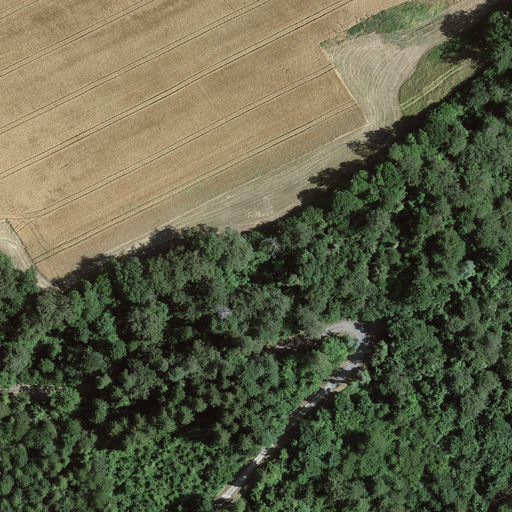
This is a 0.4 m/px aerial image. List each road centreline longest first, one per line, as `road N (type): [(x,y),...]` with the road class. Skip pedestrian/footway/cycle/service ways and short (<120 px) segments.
road 1 (track): [(0,389),(187,373),(334,329),(356,330),(361,354),(210,511)]
road 2 (track): [(356,330),(511,231)]
